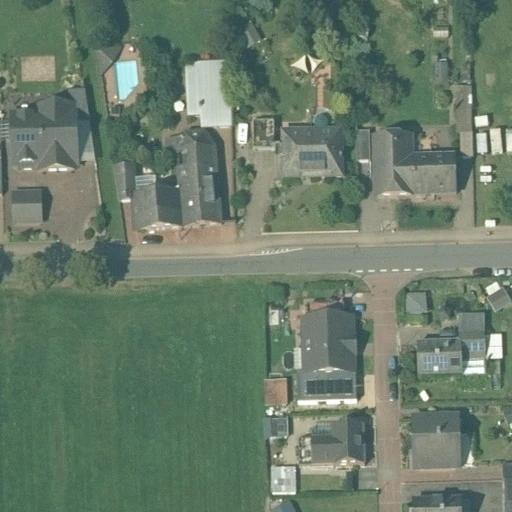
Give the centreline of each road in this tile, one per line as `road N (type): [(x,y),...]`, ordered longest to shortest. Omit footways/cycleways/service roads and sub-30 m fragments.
road 1 (tertiary): [(0,271),(380,259)]
road 2 (residential): [(380,259),(387,511)]
road 3 (tertiary): [(380,259),(511,256)]
